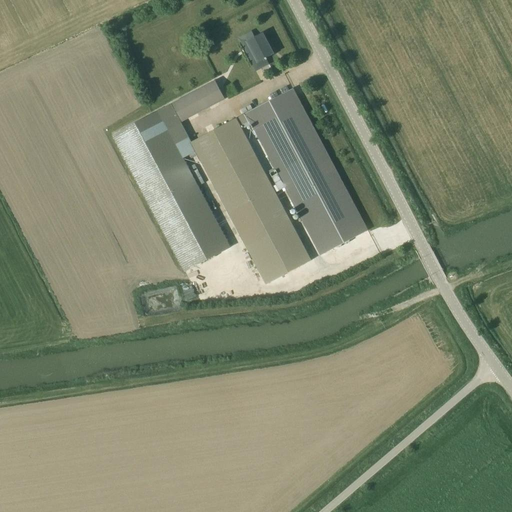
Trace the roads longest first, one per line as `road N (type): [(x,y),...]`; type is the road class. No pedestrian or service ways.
road 1 (tertiary): [(493,365),(438,281),(290,0)]
road 2 (unclassified): [(316,511),(493,365)]
